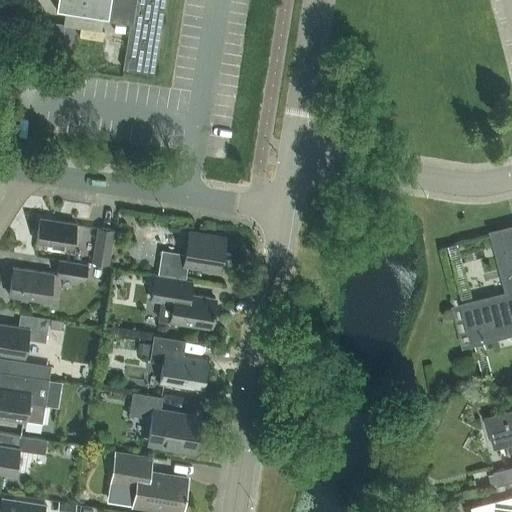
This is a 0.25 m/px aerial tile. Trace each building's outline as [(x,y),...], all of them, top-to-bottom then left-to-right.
[(57,0),(56,10),(106,18),(106,20),(131,24),(126,52),(125,52),(124,53),(126,54),(124,65),(124,67),(122,66),(122,68),(123,68),(153,73),(153,72),(151,71),(152,65),(159,19),(161,20),(162,18),(159,18),(162,5),(163,5),(163,3),(161,3),(161,0),(57,0)] [(31,6),(26,5),(20,42),(60,49),(64,23),(62,23),(62,25),(39,21),(39,19),(38,19),(40,7),(31,6)] [(72,247),(76,223),(39,217),(35,241),(72,247)] [(108,263),(109,257),(114,229),(97,227),(93,255),(92,261),(108,263)] [(462,306),(471,341),(511,330),(511,228),(495,233),(511,294),(462,306)] [(187,264),(220,269),(225,237),(188,232),(185,254),(161,250),(157,273),(185,277),(187,264)] [(81,278),(83,265),(58,261),(56,274),(81,278)] [(48,301),(52,273),(13,267),(8,294),(48,301)] [(155,275),(151,299),(162,301),(159,319),(170,321),(210,328),(213,312),(213,313),(214,309),(213,309),(215,298),(182,293),(184,280),(155,275)] [(18,326),(0,323),(0,352),(24,356),(27,339),(45,341),(49,318),(20,313),(18,326)] [(50,319),(48,327),(61,329),(62,321),(50,319)] [(201,388),(206,358),(182,354),(185,339),(153,334),(151,344),(150,356),(149,360),(163,362),(160,381),(201,388)] [(140,354),(150,356),(151,344),(142,342),(140,354)] [(0,415),(42,423),(44,406),(48,381),(48,379),(0,371),(0,415)] [(48,381),(44,406),(57,408),(61,383),(48,381)] [(191,449),(196,416),(160,410),(162,397),(132,392),(129,414),(154,418),(150,443),(191,449)] [(498,484),(511,480),(511,408),(486,415),(493,440),(509,436),(511,445),(511,467),(495,471),(498,484)] [(20,435),(0,431),(0,471),(14,474),(18,449),(44,454),(46,439),(20,435)] [(112,481),(109,500),(133,504),(181,511),(186,478),(147,472),(150,458),(116,452),(112,481)] [(498,484),(496,485),(497,491),(507,488),(505,482),(498,484)] [(511,511),(511,496),(473,507),(473,511),(511,511)] [(0,497),(0,511),(42,511),(44,504),(0,497)] [(66,502),(64,511),(74,511),(76,503),(66,502)]
